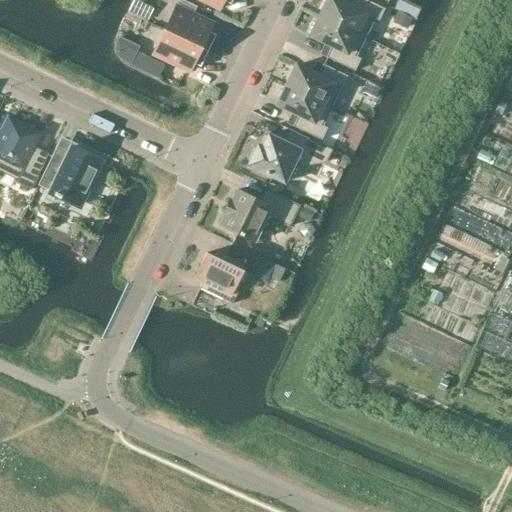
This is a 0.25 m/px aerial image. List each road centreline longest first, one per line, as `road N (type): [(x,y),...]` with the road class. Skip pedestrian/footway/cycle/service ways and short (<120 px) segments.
road 1 (unclassified): [(328,511),(110,415),(96,391),(100,366)]
road 2 (residential): [(100,366),(198,160)]
road 3 (residential): [(0,70),(198,160)]
road 4 (residential): [(198,160),(275,0)]
